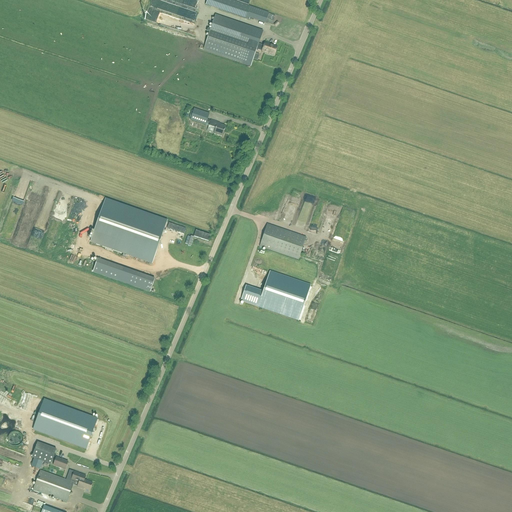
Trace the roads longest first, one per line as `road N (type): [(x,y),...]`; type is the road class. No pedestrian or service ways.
road 1 (unclassified): [(102,511),(319,0)]
road 2 (unknown): [(120,469),(39,436),(19,479),(0,472)]
